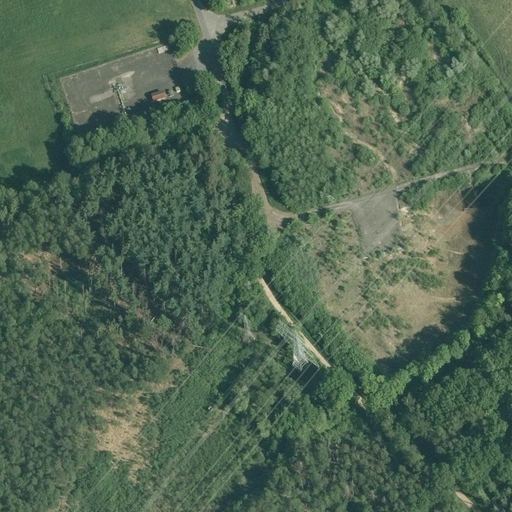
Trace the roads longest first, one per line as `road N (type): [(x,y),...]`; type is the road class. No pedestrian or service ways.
road 1 (track): [(495,511),(420,436),(274,224)]
road 2 (track): [(226,116),(0,197)]
road 3 (unclassified): [(274,224),(201,39)]
